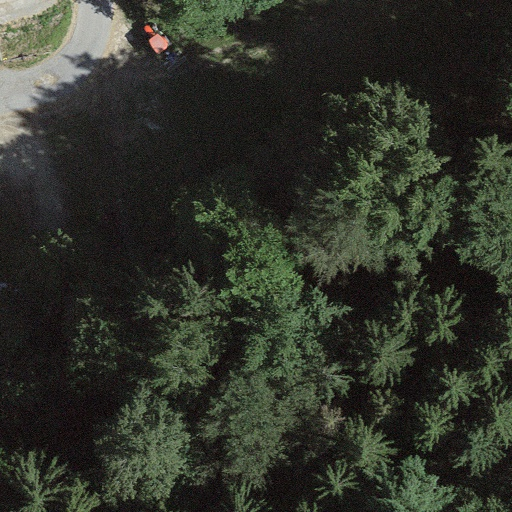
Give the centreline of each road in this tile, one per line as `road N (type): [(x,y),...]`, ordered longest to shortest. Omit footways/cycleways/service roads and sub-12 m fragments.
road 1 (track): [(95,43),(205,58),(277,43),(367,0)]
road 2 (track): [(0,103),(66,86),(91,58),(102,0)]
